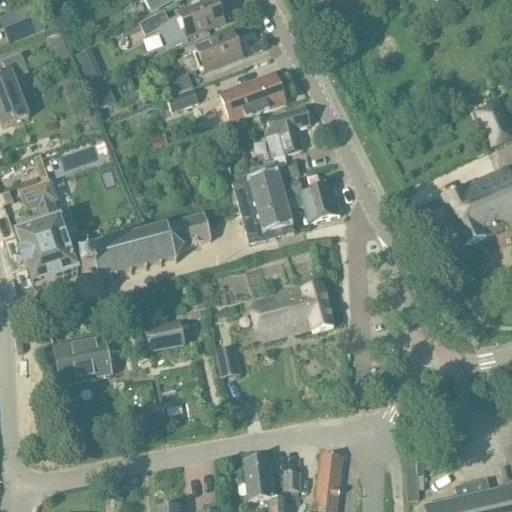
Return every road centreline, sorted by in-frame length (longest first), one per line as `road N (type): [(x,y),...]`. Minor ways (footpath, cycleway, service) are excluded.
road 1 (residential): [(420,374),(372,211),(304,69),(258,0)]
road 2 (residential): [(14,488),(298,435),(373,447)]
road 3 (residential): [(14,488),(0,307)]
